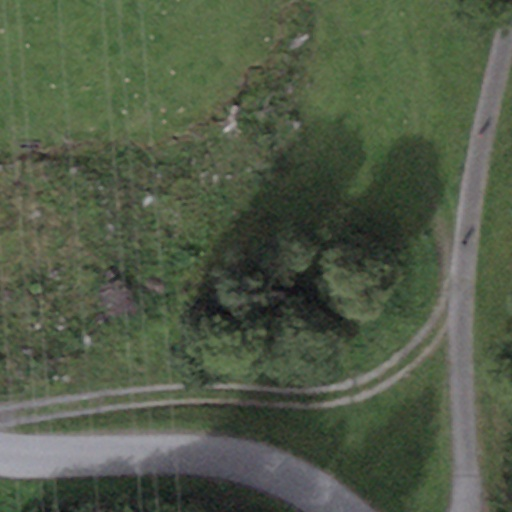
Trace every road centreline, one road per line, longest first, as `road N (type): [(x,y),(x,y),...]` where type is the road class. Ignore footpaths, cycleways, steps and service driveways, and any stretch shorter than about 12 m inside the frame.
road 1 (track): [(0,417),(142,396),(311,397),(396,375),(482,305)]
road 2 (track): [(511,40),(488,176),(480,511)]
road 3 (track): [(0,458),(207,452),(262,469),(340,511)]
